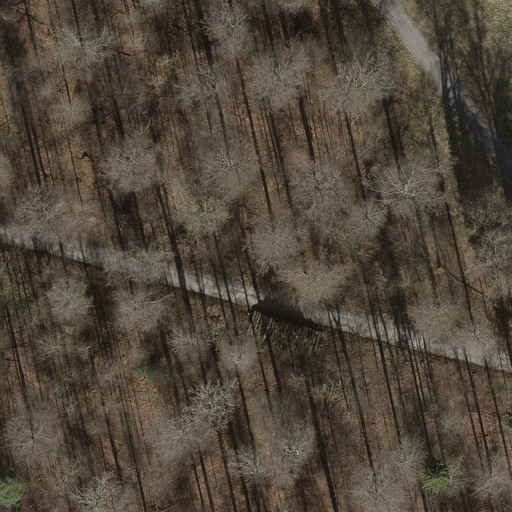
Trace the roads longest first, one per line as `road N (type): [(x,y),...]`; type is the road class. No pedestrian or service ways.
road 1 (track): [(0,231),(511,361)]
road 2 (track): [(378,0),(511,170)]
